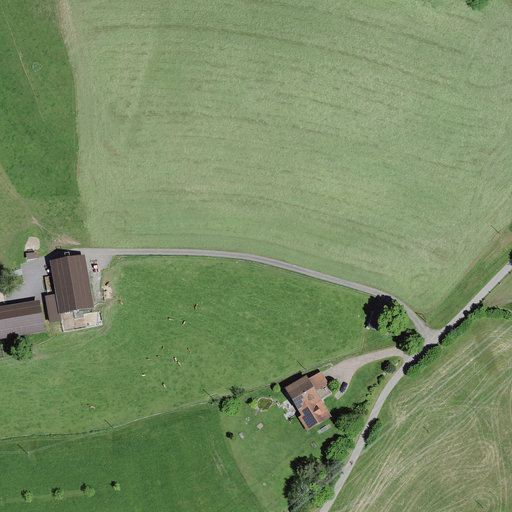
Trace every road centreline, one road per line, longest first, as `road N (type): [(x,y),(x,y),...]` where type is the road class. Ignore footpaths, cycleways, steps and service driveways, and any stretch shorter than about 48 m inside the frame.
road 1 (track): [(0,279),(73,253),(248,257),(382,294),(433,336)]
road 2 (unclassified): [(323,511),(372,417),(421,346),(511,265)]
